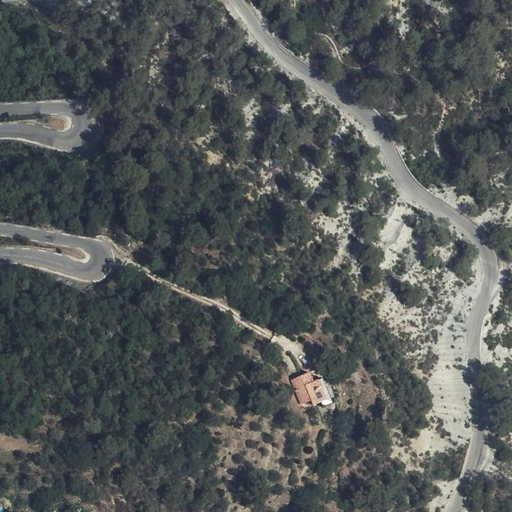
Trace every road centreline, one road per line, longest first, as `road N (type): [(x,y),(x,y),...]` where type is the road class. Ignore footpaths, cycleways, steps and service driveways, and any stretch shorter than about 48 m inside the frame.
road 1 (tertiary): [(452,511),(481,428),(472,347),(491,281),(490,253),(480,234),(409,187),(371,119),(268,44),(238,0)]
road 2 (secondary): [(0,229),(83,241),(103,261),(80,272),(0,255)]
road 3 (secondary): [(0,111),(62,107),(85,122),(73,136),(0,131)]
